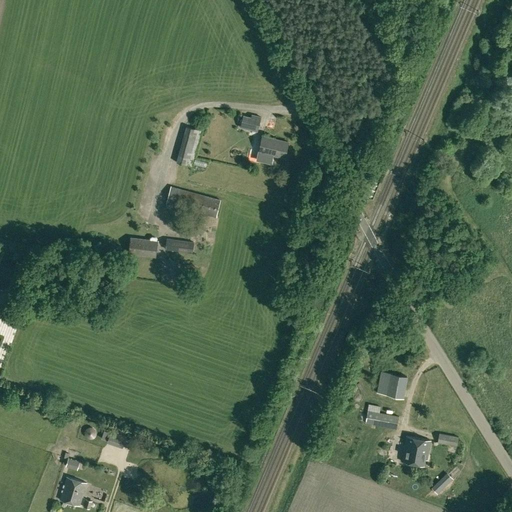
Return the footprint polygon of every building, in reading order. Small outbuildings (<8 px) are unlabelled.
[(243,114),(240,128),(258,132),(261,116),(251,114),(251,116),(243,114)] [(176,162),(192,166),(202,130),(186,126),(176,162)] [(259,152),(284,157),(288,141),(263,136),(259,152)] [(166,204),(216,217),(221,199),(171,185),(166,204)] [(129,253),(155,256),(157,241),(157,240),(157,239),(155,237),(152,237),(150,238),(150,240),(131,237),(129,253)] [(176,251),(192,253),(194,241),(167,238),(166,249),(174,250),(176,251)] [(0,310),(0,316),(10,320),(17,299),(5,295),(0,310)] [(376,392),(404,397),(408,376),(380,371),(376,392)] [(365,423),(397,429),(399,416),(368,410),(365,422),(365,423)] [(111,430),(105,428),(102,438),(108,440),(111,430)] [(122,448),(126,435),(120,433),(116,446),(122,448)] [(439,433),(437,442),(457,445),(458,436),(439,433)] [(401,460),(424,465),(425,459),(427,459),(431,440),(406,436),(401,460)] [(65,466),(77,470),(80,460),(68,457),(69,453),(66,452),(62,463),(66,464),(65,466)] [(381,455),(378,465),(388,467),(390,458),(381,455)] [(60,499),(79,505),(86,482),(66,476),(60,499)] [(83,506),(90,508),(92,501),(86,498),(83,506)]
